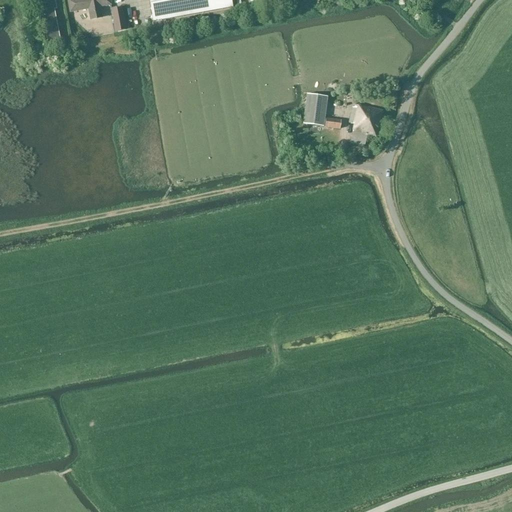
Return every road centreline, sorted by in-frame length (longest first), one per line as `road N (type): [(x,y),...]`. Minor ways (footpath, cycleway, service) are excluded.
road 1 (unclassified): [(511,343),(426,276),(401,235),(385,169),(414,82),(481,0)]
road 2 (unclassified): [(374,511),(511,468)]
